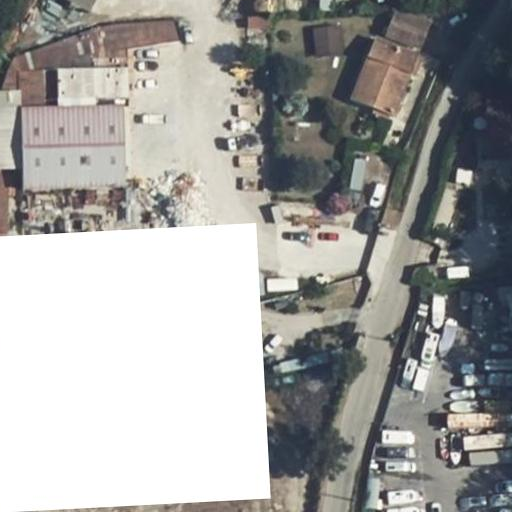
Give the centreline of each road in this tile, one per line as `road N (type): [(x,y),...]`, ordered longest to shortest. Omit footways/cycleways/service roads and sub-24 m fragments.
road 1 (residential): [(340,511),(356,418),(438,110),(511,14)]
road 2 (unknown): [(190,132),(234,210),(262,235),(394,275)]
